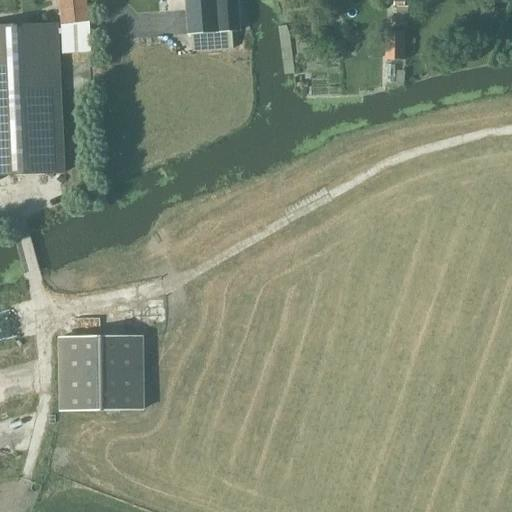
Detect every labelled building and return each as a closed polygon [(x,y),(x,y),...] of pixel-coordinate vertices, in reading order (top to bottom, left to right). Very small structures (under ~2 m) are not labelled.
[(64,54),(91,53),(89,24),(86,0),(58,0),(63,27),(63,30),(56,30),(56,24),(0,25),(0,175),(64,174),(57,37),(63,37),(64,54)] [(185,0),(188,36),(240,32),(237,0),(185,0)] [(403,0),(393,0),(393,8),(396,8),(403,8),(403,0)] [(396,8),(395,33),(405,33),(406,8),(403,8),(396,8)] [(405,60),(405,33),(395,33),(386,33),(386,59),(387,59),(387,70),(404,70),(404,60),(405,60)] [(41,204),(54,204),(55,181),(42,180),(41,204)] [(7,305),(0,307),(0,334),(14,331),(7,305)] [(144,338),(60,339),(60,411),(145,410),(144,338)]
